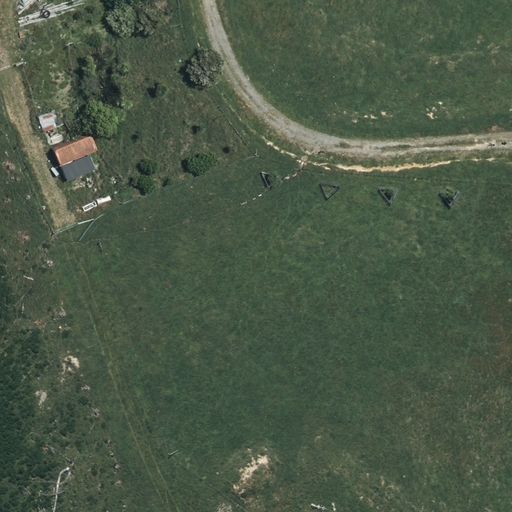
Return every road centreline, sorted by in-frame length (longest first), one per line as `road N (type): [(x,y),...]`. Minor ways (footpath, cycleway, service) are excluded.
road 1 (track): [(0,44),(181,511)]
road 2 (track): [(511,138),(382,150),(282,131),(202,0)]
